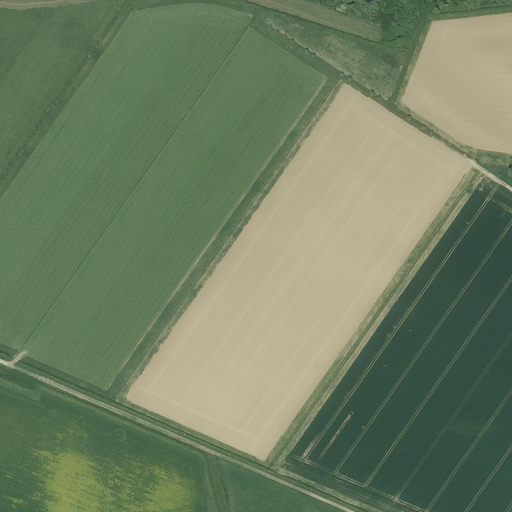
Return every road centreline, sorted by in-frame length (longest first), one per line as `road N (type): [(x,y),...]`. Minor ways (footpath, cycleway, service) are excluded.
road 1 (track): [(511,189),(310,61),(83,378),(65,388)]
road 2 (track): [(0,360),(280,483),(312,511)]
